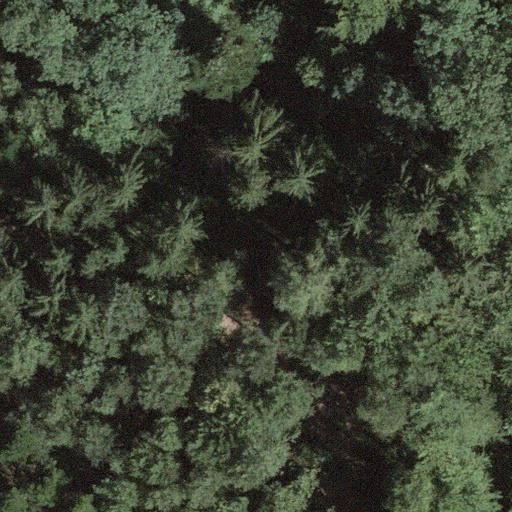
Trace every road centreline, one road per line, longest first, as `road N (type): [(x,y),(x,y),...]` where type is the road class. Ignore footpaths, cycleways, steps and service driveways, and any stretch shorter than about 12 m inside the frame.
road 1 (track): [(511,185),(0,91)]
road 2 (track): [(511,405),(443,511)]
